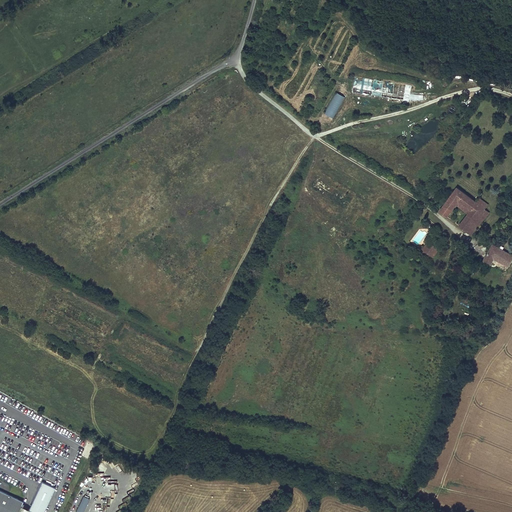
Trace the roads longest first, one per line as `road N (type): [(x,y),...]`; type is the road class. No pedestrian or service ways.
road 1 (track): [(177,395),(275,196),(316,136)]
road 2 (track): [(316,136),(460,92),(511,95)]
road 3 (unknown): [(472,240),(315,137)]
